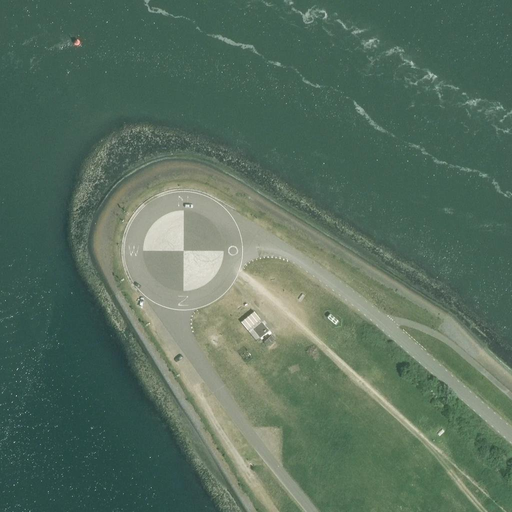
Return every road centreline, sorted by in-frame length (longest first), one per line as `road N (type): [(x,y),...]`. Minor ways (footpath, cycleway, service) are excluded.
road 1 (tertiary): [(511,436),(312,269),(282,250),(232,245)]
road 2 (unclassified): [(177,300),(177,329),(311,511)]
road 3 (tertiary): [(232,245),(217,214),(196,203),(173,202),(143,220),(133,253),(139,275),(177,300)]
